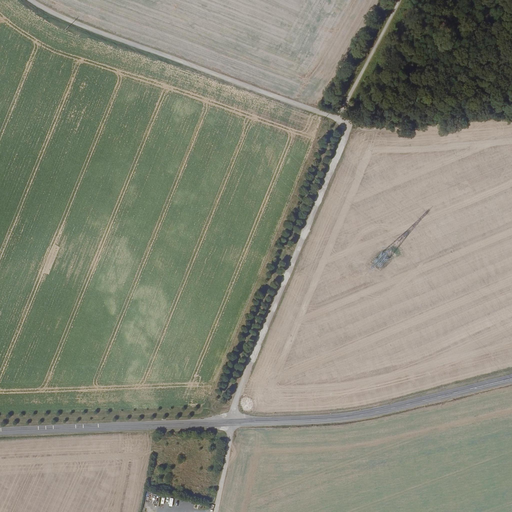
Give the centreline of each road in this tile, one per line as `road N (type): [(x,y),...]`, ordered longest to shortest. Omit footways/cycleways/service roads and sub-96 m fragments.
road 1 (track): [(231,422),(345,124),(33,0)]
road 2 (tertiary): [(511,376),(345,416),(0,430)]
road 3 (track): [(397,0),(357,77),(345,124)]
